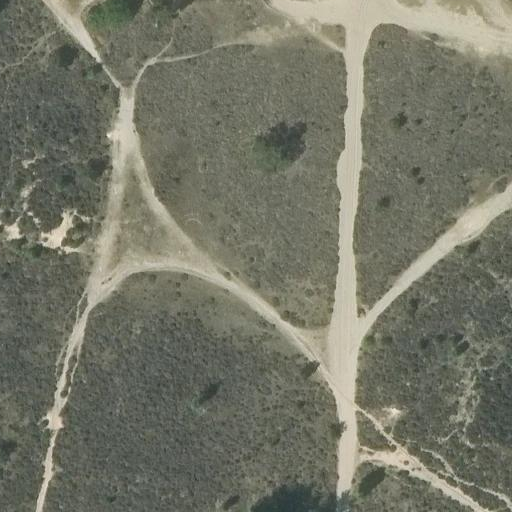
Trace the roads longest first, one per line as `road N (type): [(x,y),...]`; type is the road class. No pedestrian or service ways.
road 1 (track): [(343,363),(369,0)]
road 2 (track): [(190,253),(171,237),(130,136),(117,75),(50,0)]
road 3 (track): [(345,341),(511,188)]
road 4 (track): [(343,363),(190,253)]
road 5 (track): [(481,511),(402,465),(344,456)]
road 6 (track): [(511,40),(366,12)]
